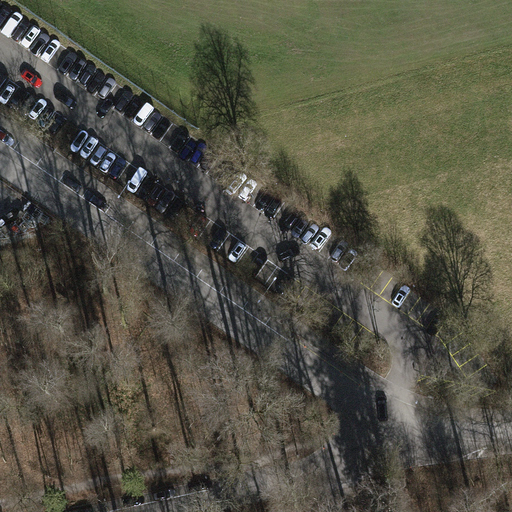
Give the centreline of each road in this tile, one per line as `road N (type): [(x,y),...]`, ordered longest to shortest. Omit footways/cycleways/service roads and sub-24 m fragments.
road 1 (unclassified): [(0,156),(381,421)]
road 2 (unclassified): [(133,511),(320,469),(368,439),(381,421)]
road 3 (unclassified): [(381,421),(425,434),(511,436)]
